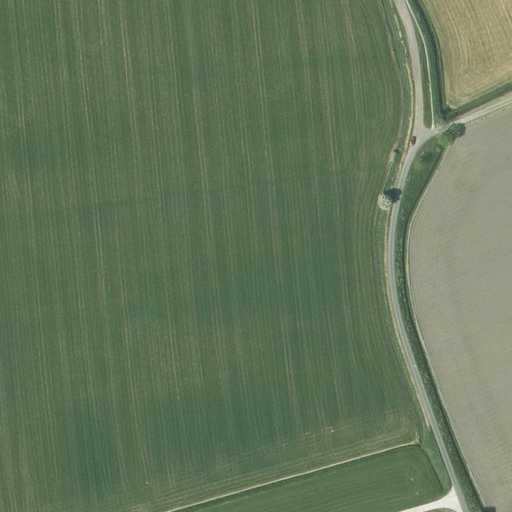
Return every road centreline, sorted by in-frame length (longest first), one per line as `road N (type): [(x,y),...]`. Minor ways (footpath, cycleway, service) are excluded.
road 1 (unclassified): [(465,511),(393,286),(399,190),(414,147),(433,131)]
road 2 (track): [(414,147),(418,78),(398,0)]
